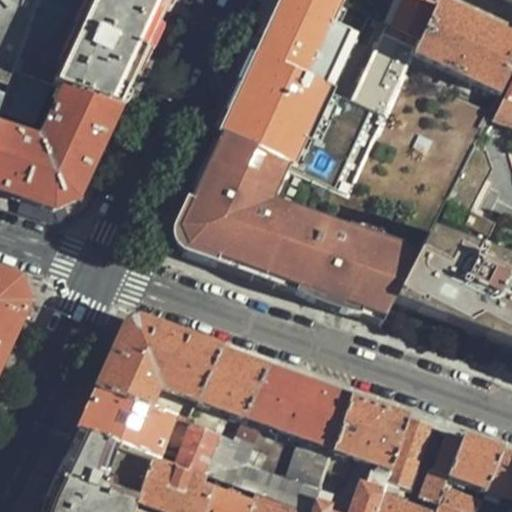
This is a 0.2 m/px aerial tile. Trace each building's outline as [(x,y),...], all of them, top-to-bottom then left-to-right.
[(0,0),(0,89),(4,91),(11,74),(37,0),(0,0)] [(155,32),(169,1),(167,0),(37,0),(11,74),(46,88),(57,91),(117,114),(131,84),(155,32)] [(338,5),(328,0),(277,0),(262,35),(213,140),(290,175),(348,201),(408,60),(416,42),(388,28),(338,5)] [(416,42),(433,6),(419,0),(401,0),(388,28),(416,42)] [(492,97),(507,67),(511,57),(511,44),(433,6),(416,42),(408,60),(492,97)] [(511,122),(511,72),(492,116),(511,122)] [(46,88),(11,74),(4,91),(0,103),(0,115),(19,123),(34,120),(46,88)] [(99,152),(117,114),(57,91),(37,148),(0,134),(0,195),(16,201),(50,213),(74,206),(99,152)] [(276,204),(290,175),(213,140),(181,222),(176,235),(176,243),(179,255),(186,261),(251,284),(328,312),(379,329),(393,300),(415,254),(386,243),(384,236),(363,229),(352,232),(276,204)] [(486,150),(470,144),(443,200),(473,212),(492,170),(486,150)] [(498,224),(473,212),(465,229),(490,239),(498,224)] [(503,346),(511,349),(511,263),(429,228),(415,254),(393,300),(503,346)] [(0,279),(0,366),(3,360),(27,310),(15,285),(0,279)] [(124,336),(95,395),(148,414),(154,399),(168,395),(196,405),(215,355),(141,329),(132,333),(124,336)] [(242,365),(215,355),(196,405),(247,423),(266,373),(242,365)] [(331,453),(349,402),(309,388),(266,373),(247,423),(331,453)] [(82,424),(76,437),(154,464),(206,483),(219,439),(148,414),(95,395),(82,424)] [(373,511),(406,422),(377,412),(349,402),(331,453),(330,456),(366,469),(359,487),(355,486),(345,511),(329,511),(325,510),(327,505),(331,506),(341,477),(325,471),(316,495),(313,511),(373,511)] [(412,511),(390,504),(393,494),(402,497),(429,430),(406,422),(373,511),(412,511)] [(45,506),(43,511),(136,511),(138,507),(154,464),(76,437),(64,465),(45,506)] [(418,503),(436,510),(442,495),(447,482),(462,442),(447,437),(432,477),(427,478),(418,503)] [(219,439),(206,483),(218,487),(290,511),(313,511),(316,495),(253,473),(262,448),(240,441),(238,445),(219,439)] [(483,494),(500,455),(482,449),(462,442),(447,482),(483,494)] [(511,511),(511,459),(500,455),(483,494),(511,504),(509,511),(511,511)] [(206,483),(154,464),(138,507),(151,511),(208,511),(215,496),(218,487),(206,483)] [(442,495),(436,510),(440,511),(475,511),(478,506),(442,495)] [(215,496),(208,511),(253,511),(254,511),(215,496)]
